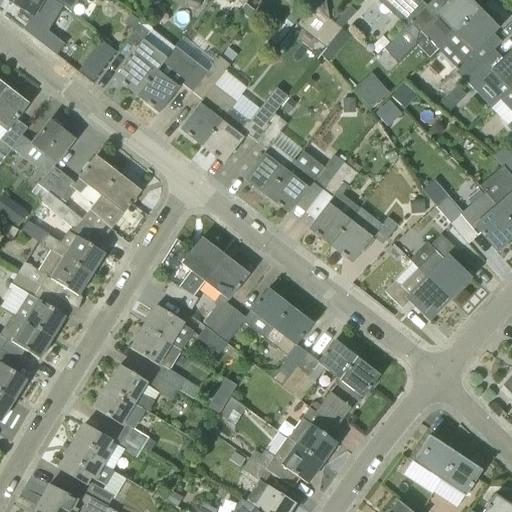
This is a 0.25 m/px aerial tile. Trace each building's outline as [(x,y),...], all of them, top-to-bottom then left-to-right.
[(62,6),(58,4),(51,0),(3,0),(20,10),(19,13),(30,19),(22,31),(55,57),(63,45),(47,32),(62,6)] [(198,9),(200,0),(187,0),(186,6),(198,9)] [(437,50),(477,11),(466,0),(449,0),(447,2),(445,0),(432,0),(425,7),(416,16),(405,27),(388,43),(402,56),(423,36),(437,50)] [(399,0),(416,16),(425,7),(417,0),(399,0)] [(244,4),(238,12),(247,19),(253,11),(244,4)] [(311,7),(295,26),(324,49),(339,30),(311,7)] [(334,22),(340,28),(356,13),(349,7),(334,22)] [(497,28),(495,30),(477,11),(437,50),(436,51),(454,70),(436,87),(446,97),(462,81),(478,66),(469,57),(498,30),(497,28)] [(291,12),(281,24),(289,30),(299,18),(291,12)] [(139,25),(141,22),(130,14),(123,24),(133,32),(139,25)] [(289,30),(281,24),(268,40),(276,46),(289,30)] [(137,96),(165,59),(141,40),(147,32),(139,25),(133,32),(125,42),(136,51),(113,80),(114,81),(116,80),(121,84),(121,85),(126,89),(126,88),(137,96)] [(349,37),(340,30),(334,37),(343,45),(349,37)] [(152,108),(158,112),(157,114),(158,115),(181,85),(191,93),(206,73),(173,48),(165,59),(137,96),(147,104),(147,105),(151,109),(152,108)] [(498,101),(511,88),(511,49),(486,75),(478,66),(462,81),(471,90),(480,82),(498,101)] [(206,73),(191,93),(201,101),(179,131),(180,132),(181,130),(186,135),(186,136),(191,139),(191,138),(202,146),(230,110),(235,104),(212,86),(228,66),(218,58),(206,73)] [(368,111),(383,97),(366,78),(351,91),(368,111)] [(390,97),(398,105),(411,91),(402,83),(390,97)] [(4,87),(0,91),(0,127),(6,132),(27,105),(4,87)] [(511,88),(498,101),(511,115),(511,120),(506,126),(511,132),(511,88)] [(438,106),(447,115),(456,105),(447,97),(438,106)] [(287,98),(279,109),(287,114),(295,104),(287,98)] [(355,100),(343,100),(343,114),(355,114),(355,100)] [(401,115),(389,101),(374,114),(387,128),(401,115)] [(217,159),(223,163),(222,165),(223,165),(243,139),(244,140),(246,136),(255,143),(267,127),(265,125),(273,115),(276,111),(264,102),(250,119),(255,123),(252,127),(230,110),(202,146),(213,155),(212,156),(217,159)] [(265,196),(284,172),(292,161),(270,144),(278,135),(278,134),(285,124),(273,115),(265,125),(267,127),(255,143),(265,151),(243,181),(244,182),(245,180),(251,184),(250,185),(255,189),(255,188),(265,196)] [(10,150),(44,176),(37,185),(48,193),(63,175),(52,166),(73,140),(49,122),(31,145),(21,137),(10,150)] [(0,163),(10,150),(21,137),(20,136),(11,149),(0,141),(0,163)] [(508,173),(511,169),(511,156),(503,147),(493,156),(508,173)] [(292,161),(284,172),(265,196),(277,205),(276,205),(281,209),(281,208),(287,213),(286,214),(287,215),(307,189),(310,186),(320,193),(343,164),(332,156),(322,169),(301,153),(294,163),(292,161)] [(95,157),(78,180),(86,186),(100,197),(117,175),(95,157)] [(327,204),(328,205),(307,231),(308,231),(309,230),(315,234),(314,235),(319,239),(319,238),(330,246),(358,210),(340,196),(347,188),(346,187),(356,175),(343,164),(320,193),(330,201),(327,204)] [(74,183),(63,175),(48,193),(59,202),(60,200),(65,203),(74,191),(71,189),(75,184),(74,183)] [(122,214),(128,207),(140,192),(117,175),(100,197),(122,214)] [(511,190),(494,206),(511,226),(511,190)] [(40,204),(51,212),(73,231),(82,221),(81,220),(59,202),(48,193),(40,204)] [(470,205),(481,217),(472,225),(495,252),(511,236),(511,226),(494,206),(483,194),(470,205)] [(445,198),(434,208),(449,225),(460,215),(445,198)] [(410,215),(425,214),(423,200),(409,201),(410,215)] [(28,212),(16,203),(5,217),(17,226),(28,212)] [(372,240),(371,239),(374,235),(383,242),(396,226),(386,218),(380,226),(359,209),(358,210),(330,246),(341,254),(340,255),(345,259),(345,258),(351,263),(350,264),(351,265),(372,240)] [(81,220),(82,221),(103,239),(110,230),(88,212),(81,220)] [(20,232),(26,236),(32,226),(27,222),(20,232)] [(18,231),(7,224),(0,234),(11,242),(18,231)] [(417,269),(426,278),(448,300),(460,288),(455,284),(464,275),(449,260),(457,253),(440,236),(429,247),(434,252),(417,269)] [(104,254),(76,238),(69,249),(59,244),(47,237),(42,246),(90,276),(104,254)] [(204,283),(224,256),(201,239),(181,265),(204,283)] [(90,276),(42,246),(41,246),(49,252),(37,272),(23,263),(16,274),(56,298),(63,288),(77,297),(90,276)] [(204,283),(219,295),(227,301),(228,301),(248,275),(224,256),(204,283)] [(0,284),(7,285),(9,269),(0,268),(0,284)] [(56,298),(16,274),(9,286),(26,295),(13,316),(24,322),(52,339),(65,318),(50,308),(56,298)] [(448,300),(426,278),(409,296),(395,281),(383,293),(401,310),(408,303),(424,318),(425,317),(424,316),(432,307),(437,312),(448,300)] [(191,310),(198,299),(170,283),(163,294),(191,310)] [(267,290),(249,313),(244,319),(241,323),(242,323),(263,340),(289,307),(267,290)] [(215,337),(234,312),(225,304),(227,301),(206,327),(205,329),(215,337)] [(182,327),(184,324),(155,307),(142,328),(171,345),(180,351),(191,332),(182,327)] [(263,340),(285,357),(294,345),(295,347),(312,324),(289,307),(263,340)] [(234,312),(215,337),(225,345),(242,323),(241,323),(244,319),(234,312)] [(52,339),(24,322),(11,343),(39,360),(52,339)] [(180,351),(171,345),(142,328),(129,349),(160,368),(155,377),(177,391),(183,381),(168,371),(180,351)] [(215,337),(205,329),(197,339),(217,355),(225,345),(215,337)] [(334,341),(317,363),(317,364),(323,369),(339,381),(357,359),(334,341)] [(281,387),(306,355),(295,347),(294,345),(285,357),(284,359),(285,360),(270,379),(281,387)] [(0,393),(13,402),(26,381),(17,375),(23,365),(0,350),(0,393)] [(313,382),(307,377),(317,364),(317,363),(306,355),(281,387),(299,401),(314,382),(313,382)] [(379,376),(357,359),(339,381),(362,398),(379,376)] [(106,388),(144,411),(146,413),(152,403),(140,395),(147,384),(119,366),(106,388)] [(155,377),(148,388),(170,402),(177,391),(155,377)] [(511,377),(503,387),(511,396),(511,403),(509,407),(511,409),(511,377)] [(132,430),(144,411),(106,388),(92,409),(123,428),(118,436),(141,450),(147,439),(132,430)] [(0,422),(13,402),(0,393),(0,422)] [(227,400),(215,393),(206,407),(218,415),(227,400)] [(350,409),(330,394),(315,413),(335,429),(350,409)] [(230,398),(218,416),(225,421),(232,411),(239,416),(244,409),(230,398)] [(308,409),(286,439),(321,465),(336,444),(328,438),(334,429),(335,429),(315,413),(308,409)] [(107,450),(111,443),(83,426),(70,447),(102,466),(110,452),(107,450)] [(112,447),(113,447),(134,460),(141,450),(118,436),(112,447)] [(457,455),(432,439),(428,437),(427,438),(431,440),(416,465),(412,462),(411,463),(440,482),(457,455)] [(321,465),(286,439),(285,438),(264,469),(270,474),(292,489),(299,479),(307,485),(321,465)] [(183,442),(179,451),(190,455),(193,447),(183,442)] [(90,478),(94,480),(104,487),(113,472),(102,466),(70,447),(57,469),(86,486),(90,478)] [(244,459),(233,452),(228,460),(239,467),(244,459)] [(481,471),(457,456),(457,455),(440,482),(464,497),(481,471)] [(263,484),(270,474),(264,469),(248,459),(240,470),(257,482),(262,485),(263,484)] [(107,507),(84,495),(64,484),(60,493),(49,488),(36,509),(42,511),(111,511),(106,508),(107,507)] [(90,484),(84,495),(107,507),(112,496),(90,484)] [(289,511),(294,505),(267,487),(253,508),(259,511),(289,511)] [(511,511),(511,507),(494,496),(483,511),(469,511),(468,511),(511,511)] [(409,511),(405,508),(397,502),(396,503),(397,503),(389,511),(409,511)] [(409,502),(405,508),(409,511),(421,511),(422,510),(409,502)] [(195,511),(215,511),(216,511),(201,503),(195,511)]
